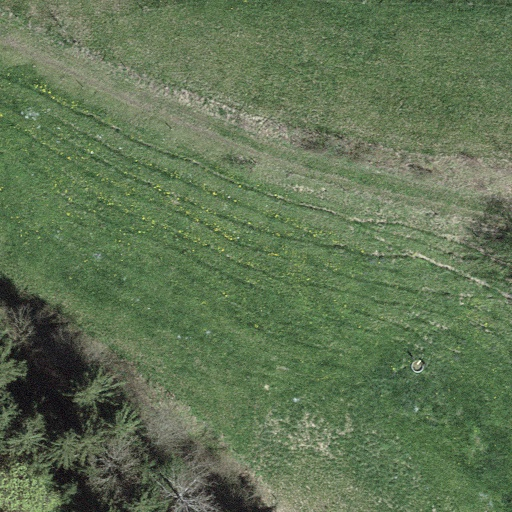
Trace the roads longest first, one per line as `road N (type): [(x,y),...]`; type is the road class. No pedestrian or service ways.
road 1 (track): [(0,27),(315,169),(511,215)]
road 2 (track): [(254,511),(0,308)]
